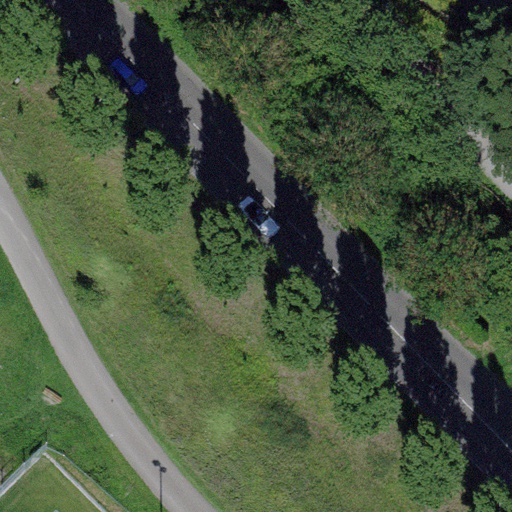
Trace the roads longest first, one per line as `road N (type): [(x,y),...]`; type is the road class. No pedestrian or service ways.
road 1 (tertiary): [(73,0),(511,441)]
road 2 (track): [(195,511),(90,373),(0,200)]
